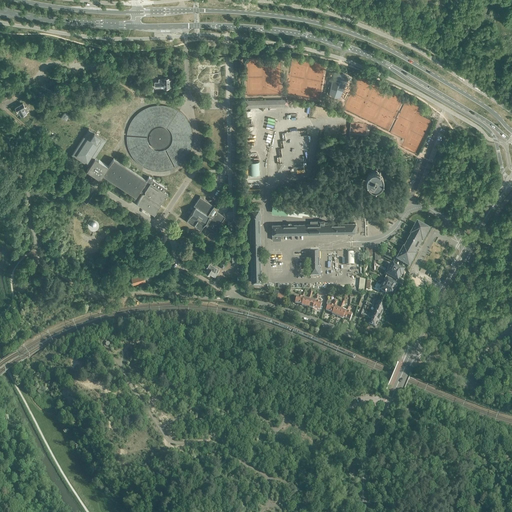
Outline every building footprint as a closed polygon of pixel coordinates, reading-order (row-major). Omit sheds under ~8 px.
[(349,77),(335,72),(333,80),(330,94),(339,97),(345,84),(349,77)] [(155,87),(164,87),(164,88),(170,88),(170,87),(171,87),(171,80),(169,80),(169,78),(164,78),(164,79),(159,79),(159,81),(155,81),(155,87)] [(288,107),(288,99),(245,100),(245,108),(288,107)] [(23,103),(15,107),(18,112),(19,111),(21,115),(26,113),(29,111),(26,107),(25,107),(23,103)] [(127,134),(148,136),(148,134),(149,131),(151,129),(153,127),(155,127),(157,126),(160,125),(163,126),(165,127),(168,128),(169,130),(170,131),(171,133),(172,136),(172,138),(172,140),(171,143),(169,146),(168,147),(166,149),(175,167),(177,167),(179,165),(182,163),(184,161),(186,159),(187,156),(189,153),(192,147),(192,143),(193,138),(192,131),(192,129),(191,127),(190,123),(188,119),(186,117),(184,114),(182,113),(180,111),(178,110),(175,108),(172,107),(170,106),(168,106),(164,105),(160,105),(157,105),(155,105),(150,106),(148,107),(145,108),(142,110),(139,112),(137,114),(135,116),(133,118),(131,121),(130,124),(128,128),(127,130),(127,134)] [(61,116),(66,120),(70,115),(65,111),(61,116)] [(89,127),(71,154),(78,158),(89,166),(87,169),(101,178),(103,174),(136,196),(138,192),(140,191),(143,193),(137,202),(155,214),(161,204),(160,203),(162,201),(163,202),(168,194),(165,192),(167,188),(149,176),(147,179),(114,158),(109,166),(95,157),(107,139),(101,136),(101,135),(94,131),(89,127)] [(148,138),(147,137),(127,136),(126,137),(127,141),(127,145),(128,148),(130,152),(131,155),(133,157),(136,161),(139,164),(142,166),(145,167),(148,169),(152,170),(157,171),(161,171),(164,171),(167,170),(171,169),(172,169),(174,168),(165,149),(162,150),(160,150),(158,150),(157,150),(155,149),(154,149),(151,147),(150,146),(149,144),(148,143),(148,141),(148,139),(148,138)] [(260,175),(260,162),(249,162),(249,175),(260,175)] [(366,175),(366,177),(366,178),(367,179),(367,180),(368,181),(369,182),(370,183),(371,184),(372,184),(374,185),(375,185),(377,185),(378,184),(379,184),(380,183),(381,182),(382,181),(383,180),(383,179),(383,177),(383,176),(383,174),(383,173),(382,172),(381,171),(380,170),(379,169),(378,168),(377,168),(376,168),(374,168),(373,168),(372,168),(370,169),(369,170),(368,172),(367,173),(367,174),(366,175)] [(217,211),(219,208),(200,196),(194,206),(195,207),(187,220),(192,223),(193,222),(196,225),(196,226),(201,229),(205,223),(207,225),(207,226),(215,232),(225,216),(217,211)] [(323,208),(273,200),(272,209),(311,215),(311,212),(322,214),(323,208)] [(261,282),(259,209),(249,210),(251,282),(261,282)] [(272,225),(272,240),(280,240),(280,234),(355,232),(355,223),(328,223),(328,222),(324,222),(324,221),(310,221),(310,224),(291,224),(291,223),(288,223),(288,224),(272,225)] [(404,249),(398,260),(408,266),(414,255),(413,254),(421,240),(422,241),(428,230),(417,224),(411,235),(412,235),(404,249)] [(319,251),(309,251),(310,273),(310,277),(319,276),(319,251)] [(206,266),(204,268),(205,269),(206,270),(210,273),(210,272),(215,276),(219,269),(216,267),(217,266),(210,261),(207,265),(206,266)] [(390,263),(387,269),(389,270),(400,276),(401,276),(404,272),(403,271),(400,269),(400,268),(398,267),(398,266),(397,266),(396,267),(390,263)] [(389,270),(385,277),(396,283),(397,281),(400,276),(389,270)] [(146,281),(144,274),(132,277),(134,284),(146,281)] [(386,281),(384,285),(394,291),(397,286),(395,284),(396,283),(385,277),(384,280),(386,281)] [(382,284),(379,290),(385,293),(384,294),(385,295),(386,294),(388,295),(392,297),(392,296),(393,296),(396,291),(394,291),(384,285),(382,284)] [(282,293),(275,291),(274,291),(272,298),(277,299),(277,300),(284,302),(285,299),(283,299),(284,295),(281,295),(282,293)] [(297,297),(295,303),(302,305),(304,299),(303,299),(297,297)] [(315,302),(313,308),(320,310),(322,304),(315,302)] [(375,307),(383,311),(385,305),(378,302),(377,305),(376,305),(375,307)] [(328,305),(326,311),(332,313),(335,308),(328,305)] [(383,311),(375,307),(374,310),(373,313),(380,317),(383,311)] [(332,313),(332,314),(338,317),(340,310),(335,308),(332,313)] [(340,310),(338,317),(343,319),(343,318),(346,312),(340,310)] [(346,312),(343,318),(344,318),(350,321),(352,315),(346,312)] [(380,317),(373,313),(372,316),(369,315),(369,316),(368,318),(370,319),(378,322),(380,317)] [(368,324),(375,328),(378,322),(370,319),(369,321),(368,324)]
